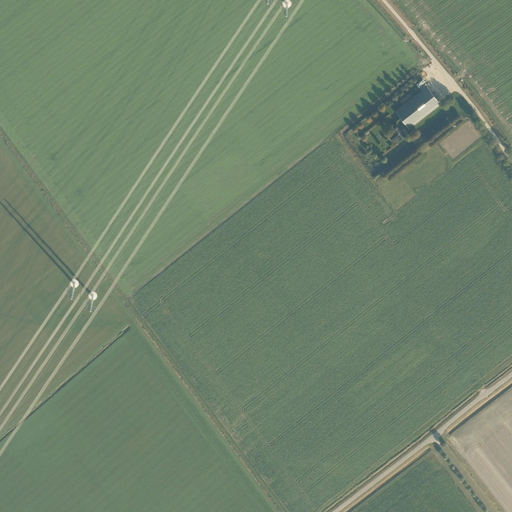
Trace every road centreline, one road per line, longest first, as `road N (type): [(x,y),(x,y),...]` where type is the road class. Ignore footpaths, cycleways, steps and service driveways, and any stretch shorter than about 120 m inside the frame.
road 1 (unclassified): [(334,511),(511,373)]
road 2 (unclassified): [(511,162),(382,0)]
